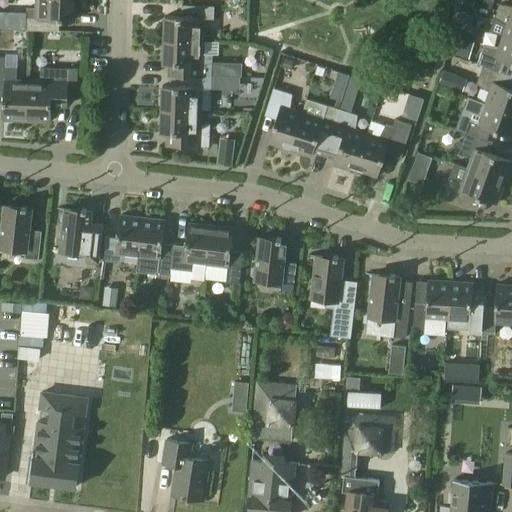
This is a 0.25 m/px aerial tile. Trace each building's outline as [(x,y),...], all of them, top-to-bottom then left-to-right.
[(26,18),(26,30),(59,31),(59,20),(75,21),(75,0),(35,0),(36,8),(27,8),(26,18)] [(497,11),(511,16),(511,7),(499,5),(497,11)] [(181,6),(181,17),(165,17),(164,40),(204,41),(205,19),(214,19),(214,7),(181,6)] [(503,37),(511,39),(511,16),(497,11),(494,18),(507,25),(503,37)] [(450,52),(469,57),(473,41),(454,36),(450,52)] [(511,39),(503,37),(499,48),(484,46),(478,64),(483,66),(499,71),(505,73),(510,76),(511,76),(511,39)] [(164,40),(163,64),(169,64),(169,75),(179,75),(212,76),(213,55),(203,55),(204,41),(164,40)] [(0,96),(4,97),(3,120),(27,121),(29,81),(16,81),(17,67),(5,67),(6,57),(0,56),(0,96)] [(225,64),(225,77),(241,78),(242,65),(225,64)] [(511,88),(506,87),(510,76),(505,73),(499,71),(483,66),(479,77),(477,84),(490,91),(485,103),(511,112),(511,88)] [(77,69),(69,69),(41,68),(40,81),(29,81),(27,121),(51,122),(52,107),(68,107),(68,81),(77,82),(77,69)] [(331,100),(355,102),(356,76),(333,74),(331,100)] [(161,110),(201,111),(202,88),(211,89),(212,76),(179,75),(178,87),(162,86),(161,110)] [(212,76),(211,89),(223,89),(224,77),(212,76)] [(292,95),(285,92),(273,88),(265,116),(276,120),(269,143),(290,150),(302,113),(290,109),(292,95)] [(339,109),(321,104),(306,99),(302,113),(290,150),(312,157),(314,151),(325,154),(339,109)] [(471,99),(467,112),(460,131),(465,133),(466,132),(487,140),(491,129),(511,136),(511,112),(485,103),(485,104),(471,99)] [(356,171),(368,134),(355,130),(358,115),(339,109),(325,154),(336,158),(334,164),(356,171)] [(161,110),(161,133),(167,133),(167,144),(167,145),(209,147),(209,146),(210,134),(210,124),(201,124),(201,111),(161,110)] [(368,134),(356,171),(377,178),(385,154),(401,159),(412,125),(395,119),(393,126),(386,124),(385,126),(371,122),(368,134)] [(511,161),(489,153),(493,142),(487,140),(466,132),(465,133),(462,144),(459,151),(472,158),(468,169),(505,183),(511,161)] [(497,204),(505,183),(468,169),(463,182),(449,179),(442,197),(470,207),(474,196),(497,204)] [(41,231),(30,230),(32,209),(4,206),(0,243),(0,248),(26,251),(25,258),(39,259),(41,231)] [(64,209),(58,263),(86,266),(87,261),(99,262),(103,225),(91,223),(92,212),(64,209)] [(125,255),(138,256),(139,256),(143,218),(120,216),(118,239),(106,237),(103,261),(119,262),(122,261),(124,259),(125,255)] [(172,269),(175,245),(162,244),(165,221),(143,218),(139,256),(138,256),(137,273),(155,274),(158,271),(161,275),(171,276),(171,269),(172,269)] [(175,245),(172,269),(193,271),(192,279),(205,280),(207,264),(211,226),(189,223),(186,247),(175,245)] [(243,253),(231,252),(233,229),(211,226),(207,264),(227,267),(226,283),(239,285),(243,253)] [(296,263),(285,262),(287,241),(259,238),(254,280),(273,282),(273,286),(276,289),(293,291),(296,263)] [(356,286),(341,284),(344,259),(316,256),(311,298),(326,300),(325,307),(334,308),(330,336),(350,338),(356,286)] [(411,300),(398,299),(401,278),(373,275),(368,317),(371,317),(370,328),(393,331),(392,337),(406,339),(411,300)] [(445,320),(448,320),(451,282),(428,280),(427,304),(415,303),(413,327),(426,327),(425,333),(445,334),(445,320)] [(448,320),(448,329),(469,330),(482,331),(484,307),(485,291),(473,290),(473,289),(473,283),(451,282),(448,320)] [(484,307),(482,331),(495,332),(496,323),(511,324),(511,285),(497,285),(495,308),(484,307)] [(98,308),(97,319),(74,317),(71,344),(144,351),(147,325),(123,322),(124,310),(98,308)] [(47,313),(23,310),(21,334),(45,336),(47,313)] [(387,373),(403,373),(404,346),(389,345),(387,373)] [(20,347),(19,359),(40,361),(41,349),(20,347)] [(256,380),(250,438),(292,441),(293,428),(295,428),(298,400),(295,399),(297,384),(256,380)] [(378,408),(379,391),(345,390),(344,407),(378,408)] [(41,410),(74,415),(76,396),(43,392),(41,410)] [(2,413),(1,423),(0,432),(0,433),(13,435),(14,426),(11,425),(12,414),(2,413)] [(346,414),(343,450),(355,451),(354,454),(383,456),(383,452),(394,453),(396,417),(346,414)] [(76,487),(84,428),(39,423),(32,482),(76,487)] [(0,432),(0,477),(5,478),(10,434),(0,433),(0,432)] [(203,500),(209,461),(190,458),(192,443),(167,440),(163,464),(177,466),(173,495),(203,500)] [(511,453),(505,453),(502,485),(511,485),(511,453)] [(290,511),(295,464),(252,460),(249,496),(251,497),(249,511),(290,511)] [(345,511),(387,511),(389,502),(377,501),(378,494),(379,480),(355,477),(356,468),(344,466),(343,477),(344,477),(342,490),(348,491),(345,511)] [(491,501),(492,484),(454,481),(451,511),(485,511),(486,501),(491,501)]
